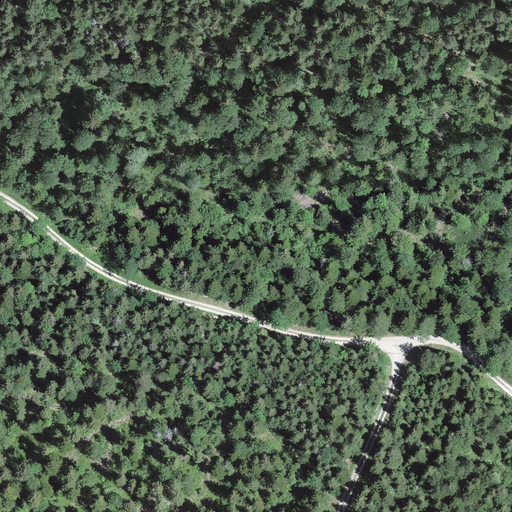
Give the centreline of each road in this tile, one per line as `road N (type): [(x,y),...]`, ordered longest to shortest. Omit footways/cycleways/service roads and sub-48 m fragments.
road 1 (track): [(0,196),(72,256),(127,285),(300,335),(449,341),(511,394)]
road 2 (track): [(400,341),(394,379),(341,511)]
